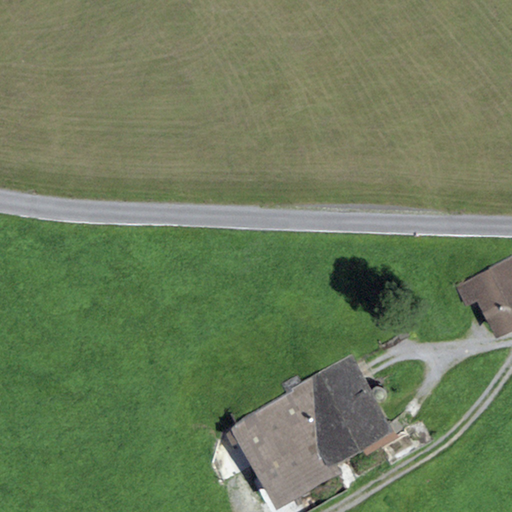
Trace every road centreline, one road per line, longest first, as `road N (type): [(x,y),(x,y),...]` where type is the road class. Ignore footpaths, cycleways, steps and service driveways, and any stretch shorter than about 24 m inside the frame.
road 1 (tertiary): [(511,227),(52,212),(0,202)]
road 2 (track): [(332,511),(453,435),(511,363)]
